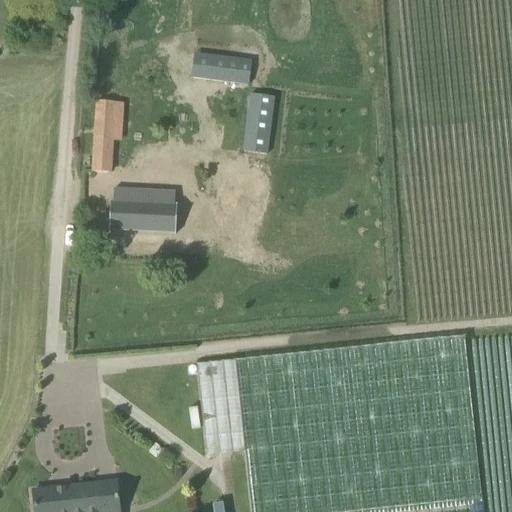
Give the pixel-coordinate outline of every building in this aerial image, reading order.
[(233,58),(230,82),(249,85),(252,60),(233,58)] [(250,95),(248,114),(273,117),(275,98),(250,95)] [(109,174),(114,103),(97,102),(93,173),(109,174)] [(110,200),(109,229),(176,232),(177,203),(175,203),(175,190),(158,189),(157,202),(144,201),(144,188),(113,187),(112,200),(110,200)] [(482,511),(464,338),(196,365),(207,456),(245,452),(251,511),(482,511)] [(119,511),(116,484),(32,492),(34,511),(119,511)]
